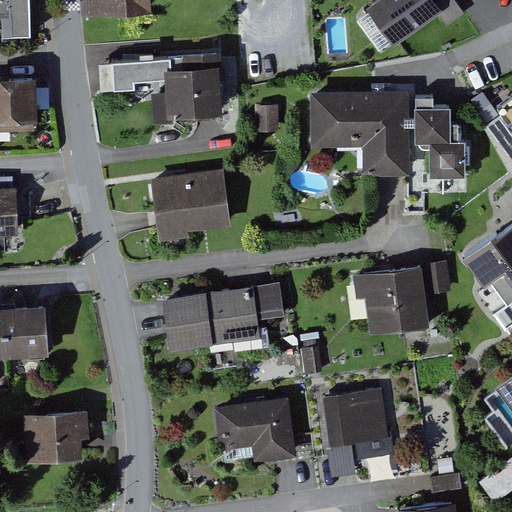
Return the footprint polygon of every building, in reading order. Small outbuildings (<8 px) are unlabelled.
[(12,0),(0,0),(0,16),(14,15),(12,0)] [(153,0),(96,0),(98,13),(154,9),(153,0)] [(381,0),(372,7),(400,45),(442,14),(454,30),(473,16),(460,0),(381,0)] [(495,0),(465,0),(476,14),(495,0)] [(224,63),(166,67),(169,114),(227,110),(224,63)] [(40,78),(0,80),(0,127),(42,125),(40,78)] [(511,91),(497,102),(506,114),(486,127),(511,165),(511,91)] [(414,115),(413,95),(319,99),(321,150),(371,148),(372,178),(419,176),(418,149),(437,148),(438,178),(471,177),(469,141),(457,141),(456,113),(414,115)] [(282,102),(260,103),(261,129),(282,129),(282,102)] [(224,168),(151,177),(159,241),(189,237),(188,230),(231,224),(224,168)] [(23,184),(0,185),(0,236),(25,235),(23,184)] [(511,226),(500,236),(497,232),(464,256),(486,285),(506,270),(511,278),(511,226)] [(435,259),(423,261),(429,290),(440,288),(435,259)] [(422,265),(353,274),(356,298),(367,296),(372,332),(430,324),(422,265)] [(258,289),(168,300),(174,352),(264,341),(258,289)] [(49,305),(0,308),(0,357),(53,354),(49,305)] [(511,381),(483,402),(511,441),(511,381)] [(385,392),(329,398),(334,444),(389,438),(385,392)] [(299,456),(293,401),(229,408),(235,463),(299,456)] [(87,408),(23,411),(25,460),(82,457),(81,435),(88,435),(87,408)] [(494,498),(511,486),(511,456),(481,477),(494,498)] [(459,472),(426,478),(429,491),(461,486),(459,472)] [(456,511),(456,501),(399,507),(399,511),(456,511)]
